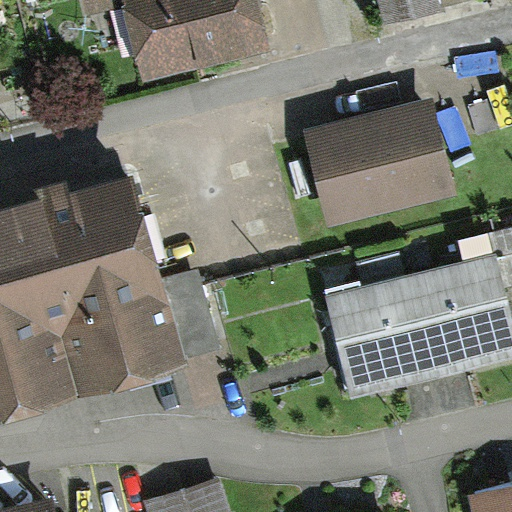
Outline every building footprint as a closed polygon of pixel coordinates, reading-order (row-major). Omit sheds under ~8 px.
[(122,10),(141,86),(271,54),(257,0),(82,0),(87,17),(122,10)] [(440,0),(376,0),(383,26),(443,11),(441,5),(440,0)] [(328,226),(456,191),(431,97),(303,131),(328,226)] [(219,346),(198,271),(163,281),(133,173),(75,189),(72,179),(0,198),(0,419),(190,366),(187,356),(219,346)] [(490,274),(511,267),(511,214),(476,226),(482,246),(408,270),(403,253),(312,281),(346,389),(510,338),(490,274)] [(511,511),(511,471),(467,485),(474,511),(511,511)] [(221,511),(213,475),(149,489),(154,511),(221,511)] [(381,511),(378,500),(335,511),(381,511)] [(53,511),(51,501),(0,511),(53,511)]
